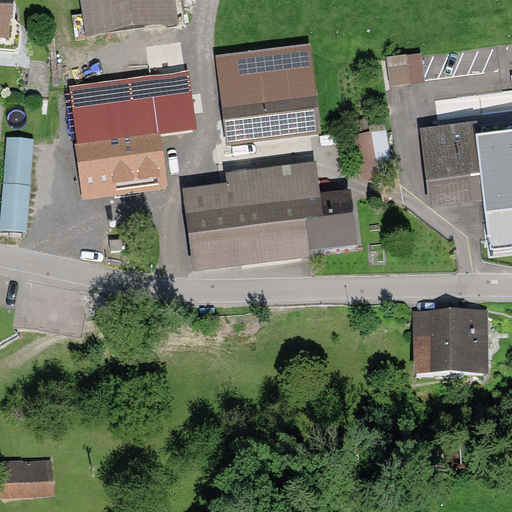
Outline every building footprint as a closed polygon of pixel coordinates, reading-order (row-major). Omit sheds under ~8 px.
[(0,0),(0,48),(17,49),(20,0),(0,0)] [(165,0),(87,0),(93,37),(169,27),(165,0)] [(308,52),(222,64),(232,142),(319,130),(308,52)] [(420,57),(386,61),(390,90),(424,86),(420,57)] [(186,76),(70,92),(83,191),(114,187),(115,195),(166,189),(159,138),(194,133),(186,76)] [(485,197),(491,241),(511,238),(511,139),(477,144),(475,130),(424,136),(432,203),(485,197)] [(386,137),(367,141),(372,166),(391,162),(386,137)] [(6,139),(5,232),(32,232),(34,139),(6,139)] [(331,182),(317,184),(316,179),(230,189),(232,200),(187,206),(194,267),(358,247),(352,199),(334,201),(331,182)] [(485,314),(417,315),(418,379),(486,378),(485,314)] [(52,461),(1,465),(4,502),(10,501),(48,498),(55,498),(52,461)]
